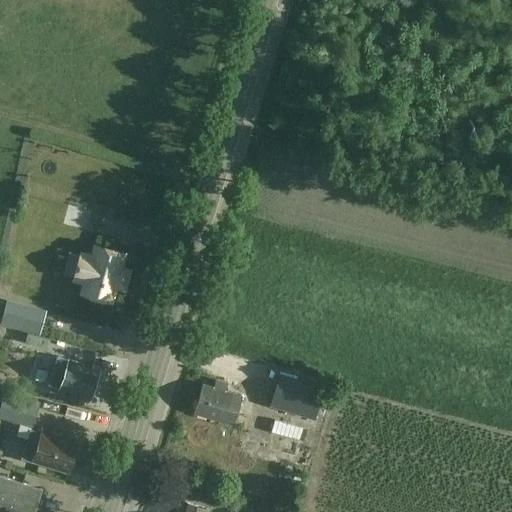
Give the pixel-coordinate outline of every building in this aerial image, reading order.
[(93,256),(82,252),(74,278),(85,281),(82,293),(111,301),(125,253),(97,245),(93,256)] [(47,310),(7,299),(0,323),(40,334),(47,310)] [(69,359),(60,387),(90,396),(98,372),(81,366),(82,363),(69,359)] [(269,403),(313,417),(323,387),(279,373),(269,403)] [(241,396),(203,384),(194,412),(232,424),(241,396)] [(41,402),(4,391),(0,404),(0,417),(33,428),(41,402)] [(64,399),(57,413),(74,420),(80,406),(64,399)] [(247,399),(243,414),(275,423),(279,407),(247,399)] [(262,427),(259,439),(293,449),(297,437),(262,427)] [(76,443),(42,433),(42,434),(31,430),(26,446),(37,449),(33,462),(47,466),(48,463),(68,469),(76,443)] [(0,474),(0,511),(21,511),(20,511),(22,507),(15,505),(22,482),(0,474)]
